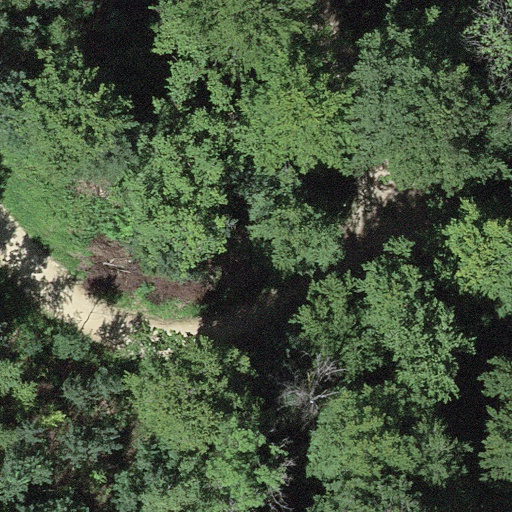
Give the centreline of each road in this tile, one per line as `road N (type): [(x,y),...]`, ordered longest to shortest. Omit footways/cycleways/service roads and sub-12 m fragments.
road 1 (track): [(511,214),(402,244),(249,321),(117,324),(57,295),(0,234)]
road 2 (track): [(378,0),(409,106),(464,225)]
road 3 (track): [(74,511),(117,324)]
